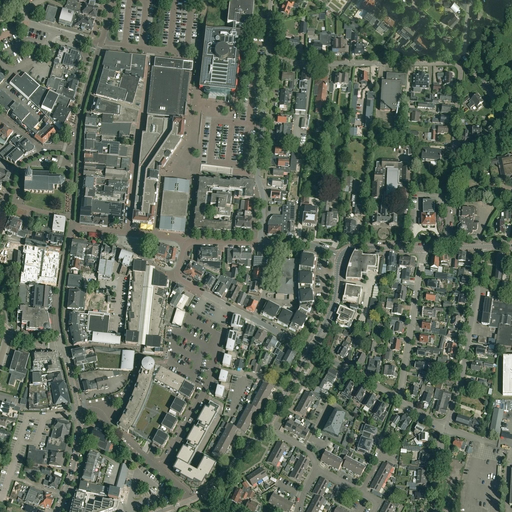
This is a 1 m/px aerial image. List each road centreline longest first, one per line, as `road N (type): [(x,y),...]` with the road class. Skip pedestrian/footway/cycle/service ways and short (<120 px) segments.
road 1 (residential): [(446,248),(458,64),(267,60)]
road 2 (residential): [(127,233),(150,49),(100,44)]
road 3 (residential): [(446,430),(485,247)]
road 4 (residential): [(259,244),(256,169),(267,60)]
road 5 (residential): [(127,233),(70,228),(58,305),(62,345)]
road 6 (residential): [(160,470),(207,385),(222,328)]
road 7 (residential): [(399,400),(421,249)]
road 8 (residential): [(255,320),(178,279),(188,241)]
